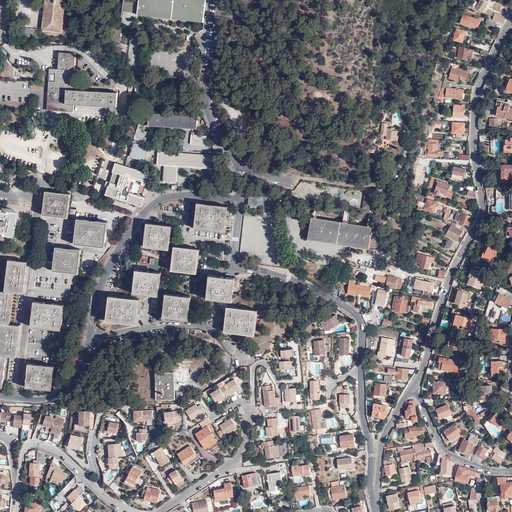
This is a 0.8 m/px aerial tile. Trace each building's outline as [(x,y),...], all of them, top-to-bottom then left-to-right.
[(44,0),(44,3),(45,3),(43,29),(44,30),(60,32),(61,31),(63,0),(44,0)] [(177,19),(205,23),(206,0),(141,0),(142,1),(136,0),(125,0),(124,17),(140,19),(141,15),(177,19)] [(483,11),(488,2),(484,0),(479,0),(476,7),(483,11)] [(478,29),(481,19),(462,14),(459,24),(478,29)] [(496,21),(495,21),(487,19),(486,23),(489,24),(489,25),(495,27),(496,21)] [(124,27),(115,26),(112,42),(122,43),(124,27)] [(21,28),(21,33),(21,36),(42,38),(43,29),(26,28),(21,28)] [(465,35),(466,31),(456,28),(453,39),(463,42),(464,39),(466,39),(467,35),(465,35)] [(511,43),(506,41),(502,48),(511,52),(511,43)] [(470,61),(473,49),(460,46),(457,57),(470,61)] [(93,57),(116,78),(119,74),(89,47),(85,52),(92,58),(93,57)] [(58,69),(74,70),(75,53),(59,53),(58,69)] [(466,80),(469,71),(457,68),(457,69),(452,67),(449,78),(458,81),(459,78),(466,80)] [(74,70),(58,69),(49,68),(49,72),(49,73),(48,81),(48,82),(48,89),(76,90),(77,70),(74,70)] [(135,86),(133,118),(140,118),(141,111),(143,78),(127,77),(127,85),(135,86)] [(30,92),(30,81),(6,81),(6,94),(3,94),(3,101),(16,101),(16,96),(22,96),(22,102),(27,102),(27,92),(30,92)] [(227,81),(218,81),(218,90),(227,90),(227,81)] [(444,82),(443,82),(442,88),(445,88),(447,88),(446,98),(463,99),(464,90),(450,88),(450,83),(447,82),(444,82)] [(492,87),(486,84),(483,90),(488,93),(492,87)] [(76,90),(48,89),(47,110),(73,111),(73,104),(116,107),(117,93),(76,90)] [(505,116),(504,119),(511,120),(511,109),(509,108),(509,107),(505,106),(506,104),(500,104),(499,108),(498,108),(496,114),(505,116)] [(464,117),(465,106),(454,105),(453,116),(464,117)] [(239,110),(230,115),(241,134),(250,129),(239,110)] [(193,116),(144,113),(143,126),(193,129),(193,116)] [(437,124),(437,122),(431,121),(430,131),(432,132),(433,127),(439,128),(440,124),(437,124)] [(464,133),(465,123),(453,122),(452,132),(456,133),(459,133),(464,133)] [(382,123),(381,134),(386,135),(386,139),(398,140),(398,135),(397,135),(397,130),(395,130),(396,127),(392,127),(391,130),(387,129),(387,123),(382,123)] [(141,143),(144,135),(140,134),(142,129),(138,127),(133,141),(141,143)] [(191,144),(206,145),(206,136),(194,135),(191,135),(191,144)] [(509,140),(505,140),(505,145),(503,145),(504,153),(511,152),(511,138),(509,138),(509,140)] [(433,147),(437,147),(437,143),(438,140),(429,139),(428,148),(431,149),(431,143),(433,143),(433,147)] [(133,143),(129,156),(145,161),(149,147),(133,143)] [(177,166),(216,169),(217,155),(158,151),(157,165),(164,165),(163,182),(176,182),(177,166)] [(424,158),(416,157),(413,173),(414,174),(413,181),(420,183),(424,165),(425,166),(427,158),(424,158)] [(128,177),(149,184),(152,174),(116,163),(106,195),(142,207),(144,198),(124,191),(128,177)] [(511,165),(500,166),(500,178),(501,180),(502,181),(504,182),(505,182),(506,181),(508,180),(508,179),(508,173),(511,172),(511,165)] [(463,181),(466,169),(454,166),(451,178),(463,181)] [(440,192),(446,194),(445,196),(450,197),(453,191),(448,189),(450,185),(436,180),(436,181),(437,182),(433,193),(438,195),(440,192)] [(467,195),(477,198),(476,193),(469,190),(467,195)] [(45,192),(42,216),(55,217),(67,219),(70,195),(45,192)] [(364,195),(362,210),(374,211),(376,197),(364,195)] [(280,199),(251,196),(250,196),(249,206),(280,208),(280,199)] [(424,208),(433,212),(437,202),(427,199),(426,203),(420,200),(418,205),(416,208),(421,210),(422,206),(424,207),(424,208)] [(230,206),(200,202),(198,215),(196,228),(226,232),(230,206)] [(0,209),(0,232),(9,234),(10,223),(8,223),(8,219),(10,219),(11,208),(1,207),(0,209)] [(469,225),(472,217),(457,211),(454,220),(469,225)] [(379,228),(313,217),(309,239),(370,249),(372,236),(377,237),(379,228)] [(76,232),(74,245),(104,249),(107,224),(77,220),(76,232)] [(447,221),(445,220),(444,222),(449,224),(451,225),(446,234),(457,240),(462,231),(460,229),(455,226),(456,224),(447,221)] [(162,223),(149,221),(146,245),(170,249),(174,225),(162,223)] [(454,251),(458,243),(450,238),(445,246),(454,251)] [(492,262),(497,250),(486,245),(481,256),(488,259),(487,260),(492,262)] [(190,247),(178,246),(175,270),(199,274),(202,249),(190,247)] [(56,248),(53,272),(78,275),(81,251),(68,249),(56,248)] [(433,262),(435,257),(418,253),(417,260),(415,260),(414,262),(421,264),(420,266),(428,268),(430,261),(433,262)] [(469,259),(465,257),(460,267),(464,269),(469,259)] [(20,325),(10,324),(12,308),(14,292),(24,293),(28,261),(9,259),(8,267),(7,283),(6,291),(0,290),(0,322),(2,323),(1,331),(0,339),(0,386),(3,387),(7,355),(16,357),(20,325)] [(152,271),(138,269),(137,275),(134,294),(147,295),(159,297),(163,273),(152,271)] [(468,284),(478,288),(481,282),(484,274),(472,269),(467,281),(469,282),(468,284)] [(440,270),(438,276),(444,278),(447,271),(440,270)] [(237,279),(211,275),(208,299),(221,301),(233,303),(237,279)] [(400,289),(402,279),(388,276),(385,286),(400,289)] [(349,293),(358,294),(359,288),(360,288),(361,281),(358,281),(358,284),(355,283),(355,281),(350,281),(349,293)] [(361,288),(360,295),(369,296),(370,286),(362,285),(362,282),(361,281),(360,288),(361,288)] [(379,289),(376,302),(380,303),(380,305),(385,306),(388,291),(379,289)] [(465,293),(465,292),(458,290),(454,304),(467,307),(468,303),(466,302),(468,295),(465,293)] [(510,304),(511,301),(511,299),(499,293),(494,302),(502,306),(501,308),(506,311),(510,304)] [(188,322),(191,297),(166,294),(163,318),(175,320),(188,322)] [(395,310),(409,313),(410,306),(406,305),(407,301),(403,300),(404,297),(394,295),(392,306),(395,307),(395,310)] [(431,302),(432,301),(412,296),(411,301),(416,302),(416,306),(414,305),(414,309),(415,309),(415,311),(422,312),(422,311),(422,307),(428,308),(432,308),(433,302),(431,302)] [(141,301),(110,297),(107,322),(137,326),(139,314),(141,301)] [(34,300),(31,326),(62,330),(64,314),(65,304),(50,302),(34,300)] [(450,319),(453,308),(446,306),(443,313),(446,314),(445,317),(450,319)] [(258,312),(229,307),(227,320),(225,333),(254,338),(258,312)] [(332,317),(328,319),(326,321),(325,320),(321,322),(322,324),(322,325),(325,330),(329,328),(329,330),(342,322),(337,314),(332,317)] [(461,325),(463,325),(471,327),(473,319),(456,314),(452,326),(460,328),(461,325)] [(356,326),(354,320),(345,324),(347,330),(356,326)] [(505,343),(506,335),(504,335),(504,333),(504,329),(491,329),(491,338),(500,339),(500,343),(505,343)] [(392,353),(395,339),(382,337),(380,351),(378,351),(378,355),(385,357),(386,352),(392,353)] [(456,350),(458,338),(450,337),(448,346),(452,347),(452,349),(456,350)] [(349,355),(350,338),(340,338),(339,355),(349,355)] [(321,356),(326,356),(324,340),(314,341),(315,355),(321,355),(321,356)] [(457,372),(460,361),(454,360),(455,360),(440,357),(439,362),(440,362),(439,369),(452,372),(452,371),(457,372)] [(208,363),(204,360),(197,367),(202,371),(208,363)] [(492,361),(492,373),(499,373),(502,373),(502,369),(502,367),(503,367),(503,366),(503,361),(492,361)] [(54,365),(29,362),(26,387),(38,388),(51,390),(54,365)] [(407,378),(408,369),(398,368),(398,371),(396,371),(396,369),(389,368),(388,373),(398,374),(397,377),(407,378)] [(155,372),(156,399),(175,399),(175,372),(155,372)] [(310,377),(311,399),(315,399),(315,397),(320,397),(320,394),(318,394),(318,393),(318,384),(326,384),(326,380),(322,380),(322,376),(310,377)] [(217,403),(231,395),(240,389),(235,379),(211,394),(217,403)] [(446,394),(447,381),(434,381),(434,394),(446,394)] [(385,398),(386,384),(375,382),(374,397),(385,398)] [(270,385),(262,386),(265,406),(266,406),(277,405),(276,396),(275,396),(274,389),(271,390),(270,385)] [(492,400),(492,385),(481,386),(481,391),(479,391),(480,401),(492,400)] [(287,388),(285,388),(286,401),(297,400),(296,387),(291,388),(287,388)] [(351,402),(350,394),(348,394),(348,389),(342,389),(342,394),(340,394),(341,406),(347,406),(347,403),(351,402)] [(232,397),(231,395),(217,403),(218,405),(232,397)] [(417,408),(417,406),(414,400),(410,400),(407,404),(409,405),(408,408),(408,411),(405,411),(406,418),(412,417),(413,420),(413,421),(418,420),(417,415),(416,415),(415,409),(417,408)] [(385,418),(386,405),(374,403),(372,417),(385,418)] [(198,406),(196,404),(186,411),(192,420),(205,411),(201,405),(198,406)] [(451,413),(447,404),(436,409),(440,418),(451,413)] [(473,407),(466,411),(468,414),(470,412),(475,420),(472,421),(476,426),(481,420),(479,418),(477,415),(473,407)] [(504,424),(511,414),(503,408),(501,409),(499,408),(491,419),(500,426),(502,423),(504,424)] [(326,420),(323,421),(322,421),(322,419),(321,409),(311,410),(314,430),(328,428),(326,420)] [(152,410),(135,411),(135,421),(144,421),(152,420),(152,410)] [(174,411),(174,410),(165,411),(166,423),(170,422),(170,421),(177,420),(177,421),(179,421),(178,411),(174,411)] [(90,411),(80,411),(80,426),(90,426),(90,411)] [(36,414),(32,414),(25,413),(24,415),(15,414),(14,423),(22,424),(26,424),(28,425),(30,425),(31,421),(35,422),(36,414)] [(41,416),(38,424),(44,426),(45,424),(48,426),(53,427),(56,418),(47,415),(46,417),(41,416)] [(299,415),(289,416),(291,432),(301,431),(299,415)] [(56,418),(53,427),(52,432),(61,435),(66,419),(57,416),(56,418)] [(208,417),(200,422),(203,427),(211,422),(208,417)] [(279,426),(278,417),(267,418),(269,427),(265,427),(267,436),(278,435),(277,426),(279,426)] [(218,432),(222,438),(227,436),(226,434),(229,432),(238,427),(232,418),(220,425),(222,429),(218,432)] [(109,430),(112,431),(118,432),(120,423),(111,420),(110,422),(107,421),(104,431),(108,432),(109,430)] [(445,431),(448,436),(451,440),(462,433),(456,424),(445,431)] [(208,425),(196,433),(205,448),(218,440),(208,425)] [(422,427),(422,425),(410,426),(410,428),(407,429),(407,430),(405,431),(406,438),(415,437),(415,435),(419,435),(419,433),(428,432),(425,426),(422,427)] [(498,436),(501,432),(493,426),(492,427),(490,428),(491,429),(491,430),(498,436)] [(146,440),(147,440),(147,428),(135,429),(136,436),(137,436),(137,440),(146,440)] [(58,443),(61,435),(55,433),(53,441),(58,443)] [(355,447),(353,434),(339,435),(341,447),(350,446),(350,448),(355,447)] [(84,438),(72,435),(69,447),(76,449),(77,446),(82,447),(84,438)] [(464,454),(464,456),(468,458),(471,454),(470,454),(475,444),(476,445),(479,438),(471,435),(468,441),(465,439),(459,452),(464,454)] [(357,443),(358,451),(366,450),(365,443),(364,442),(357,443)] [(426,447),(434,446),(432,442),(414,444),(415,447),(417,457),(418,461),(427,459),(428,462),(433,461),(431,449),(427,450),(426,447)] [(113,469),(116,472),(119,469),(118,456),(124,456),(124,450),(121,450),(121,443),(109,444),(109,457),(107,457),(107,462),(108,462),(108,469),(113,469)] [(275,445),(266,446),(268,459),(286,456),(284,444),(275,445)] [(476,454),(486,459),(488,456),(487,455),(489,451),(490,451),(492,448),(484,444),(483,446),(481,445),(476,454)] [(191,445),(178,453),(186,465),(188,463),(188,464),(191,462),(189,460),(197,455),(191,445)] [(500,461),(506,452),(497,446),(491,456),(500,461)] [(161,447),(153,452),(162,466),(170,461),(161,447)] [(413,458),(417,457),(415,447),(400,450),(402,461),(413,459),(413,458)] [(451,476),(453,462),(443,457),(440,453),(437,464),(442,464),(441,472),(440,472),(440,475),(451,476)] [(45,457),(38,456),(37,460),(34,460),(34,463),(31,463),(30,476),(39,477),(40,468),(39,468),(39,463),(45,464),(45,457)] [(353,467),(352,457),(338,459),(339,469),(344,469),(345,468),(353,467)] [(393,460),(393,458),(389,458),(390,461),(384,462),(386,475),(397,473),(394,463),(393,463),(393,460)] [(53,462),(48,477),(63,483),(65,479),(66,479),(68,474),(64,472),(65,470),(61,469),(61,468),(56,466),(57,464),(53,462)] [(142,470),(133,465),(131,470),(130,470),(129,472),(130,473),(126,480),(125,481),(130,484),(130,482),(134,485),(142,470)] [(300,473),(301,475),(310,474),(309,465),(299,466),(299,465),(292,465),(293,474),(300,473)] [(459,466),(456,476),(468,480),(469,480),(470,475),(478,478),(477,480),(481,482),(483,474),(459,466)] [(399,469),(402,481),(411,479),(409,467),(399,469)] [(184,482),(176,469),(170,474),(171,476),(167,477),(172,484),(175,482),(178,487),(184,482)] [(270,490),(272,490),(277,489),(277,485),(278,485),(281,484),(280,482),(283,481),(281,471),(268,473),(270,490)] [(257,472),(242,475),(244,486),(259,483),(257,472)] [(77,475),(59,493),(62,497),(77,483),(77,475)] [(511,481),(507,482),(506,476),(498,477),(498,483),(502,483),(503,496),(508,496),(508,494),(511,493),(511,481)] [(339,480),(331,481),(332,485),(331,485),(333,498),(347,496),(345,484),(335,486),(334,484),(339,484),(339,480)] [(225,487),(215,490),(214,490),(217,500),(221,499),(222,503),(229,501),(228,497),(234,495),(231,481),(224,483),(225,487)] [(114,482),(110,486),(115,490),(119,486),(114,482)] [(430,490),(436,488),(435,484),(424,487),(425,493),(431,492),(430,490)] [(295,496),(304,495),(311,494),(310,485),(306,486),(302,487),(293,488),(295,496)] [(79,486),(67,497),(73,502),(72,503),(80,511),(88,503),(80,495),(84,491),(79,486)] [(161,490),(147,487),(147,490),(144,490),(143,496),(145,497),(145,499),(158,502),(161,490)] [(360,500),(367,499),(365,489),(357,490),(359,501),(360,500)] [(411,503),(415,502),(414,500),(417,500),(421,499),(419,489),(408,492),(411,503)] [(400,507),(397,493),(387,495),(390,509),(400,507)] [(500,501),(500,495),(488,496),(489,510),(501,509),(501,505),(499,505),(498,501),(500,501)] [(210,511),(208,500),(192,503),(194,511),(210,511)] [(363,511),(360,500),(359,501),(354,502),(355,507),(349,509),(349,511),(363,511)] [(40,511),(42,503),(27,502),(26,511),(40,511)] [(445,508),(445,511),(456,511),(455,505),(454,505),(454,502),(445,504),(446,507),(445,508)]
